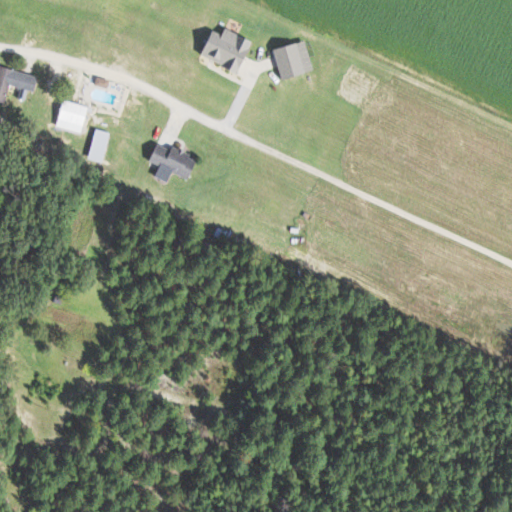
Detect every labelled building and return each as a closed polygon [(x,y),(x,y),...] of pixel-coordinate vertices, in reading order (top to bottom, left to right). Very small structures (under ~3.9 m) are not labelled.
[(250,42),(220,27),(217,34),(206,28),(193,54),(234,74),(250,42)] [(310,70),(302,39),(268,49),(277,79),(310,70)] [(39,91),(42,75),(1,66),(0,69),(0,101),(8,104),(12,85),(39,91)] [(87,132),(92,105),(66,100),(61,128),(87,132)] [(105,162),(113,132),(99,128),(91,158),(105,162)] [(182,179),(192,158),(152,141),(143,162),(155,167),(151,177),(164,182),(168,173),(182,179)]
